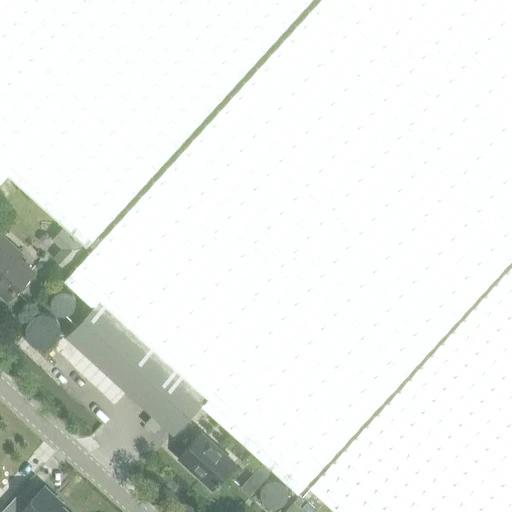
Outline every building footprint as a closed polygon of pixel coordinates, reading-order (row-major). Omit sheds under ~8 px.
[(308,0),(0,0),(0,178),(6,171),(85,245),(195,125),(308,0)] [(511,0),(314,0),(63,277),(95,305),(103,296),(210,395),(202,403),(298,490),(511,253),(511,0)] [(0,288),(7,296),(33,267),(19,254),(22,251),(0,230),(0,288)] [(391,396),(309,486),(338,511),(511,511),(511,263),(489,289),(423,361),(391,396)] [(176,432),(202,403),(210,395),(103,296),(95,305),(69,334),(176,432)] [(237,462),(203,431),(183,452),(202,470),(200,473),(214,486),(237,462)] [(19,510),(21,511),(23,511),(25,511),(73,511),(43,484),(19,510)]
